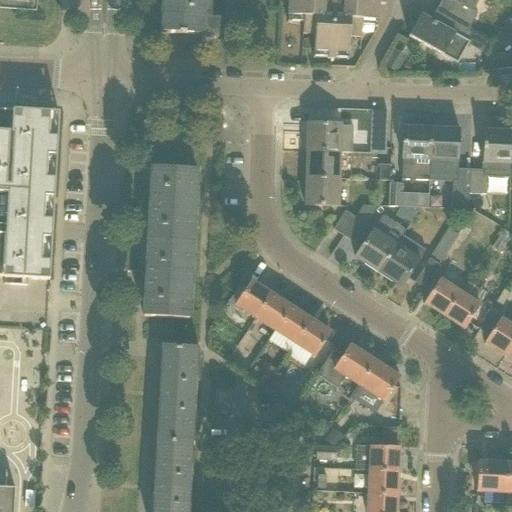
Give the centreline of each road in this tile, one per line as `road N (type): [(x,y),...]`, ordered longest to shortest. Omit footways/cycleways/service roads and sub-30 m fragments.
road 1 (residential): [(70,511),(88,362),(102,79)]
road 2 (residential): [(439,359),(289,262),(266,236),(263,89)]
road 3 (residential): [(263,89),(102,79)]
road 4 (residential): [(511,93),(363,92)]
